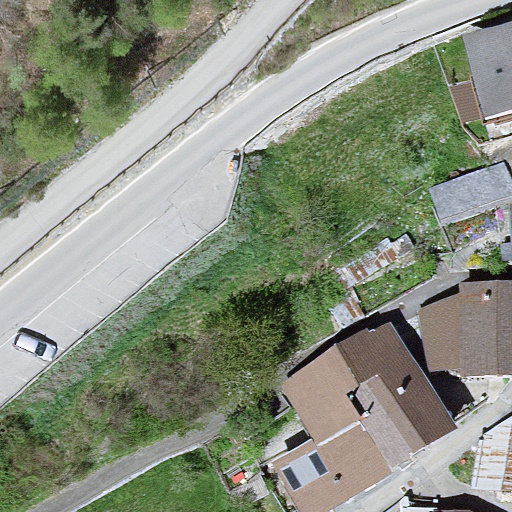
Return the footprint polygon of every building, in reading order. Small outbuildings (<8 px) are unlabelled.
[(511,24),(458,37),(477,122),(511,113),(511,24)] [(438,195),(447,225),(509,206),(499,176),(438,195)] [(511,296),(473,295),(425,314),(431,365),(460,363),(463,377),(511,376),(511,296)] [(319,441),(423,388),(389,322),(285,376),(319,441)] [(319,441),(275,471),(299,511),(328,511),(450,440),(423,388),(319,441)] [(511,489),(511,445),(496,483),(511,489)]
